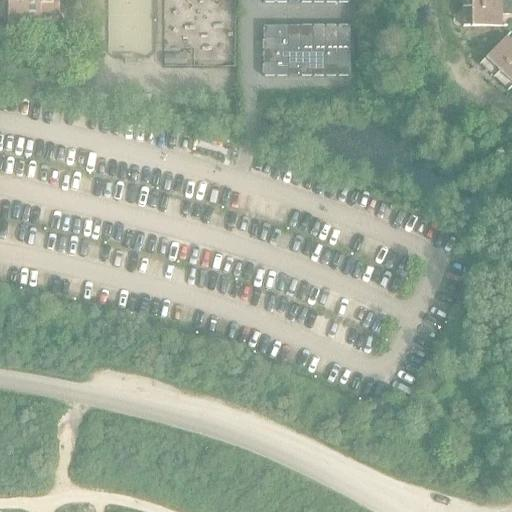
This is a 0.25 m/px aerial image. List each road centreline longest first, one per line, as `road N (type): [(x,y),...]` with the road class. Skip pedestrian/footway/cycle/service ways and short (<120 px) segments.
road 1 (track): [(0,502),(101,496),(169,511)]
road 2 (track): [(47,511),(77,393)]
